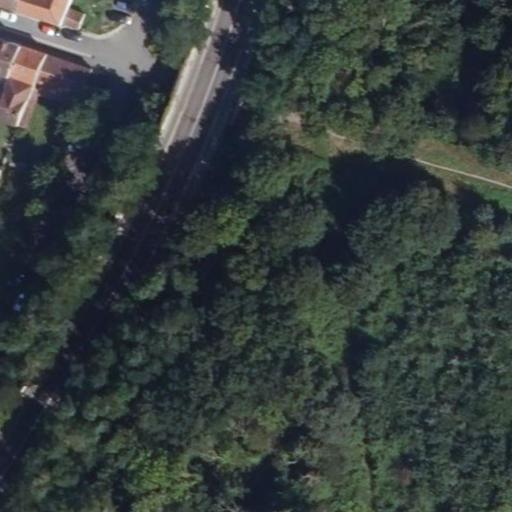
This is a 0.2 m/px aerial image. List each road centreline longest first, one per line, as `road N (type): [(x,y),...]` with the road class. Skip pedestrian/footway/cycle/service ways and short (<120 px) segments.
road 1 (primary): [(238,0),(188,139),(125,274),(0,482)]
road 2 (residential): [(31,278),(121,72)]
road 3 (residential): [(0,32),(121,72)]
